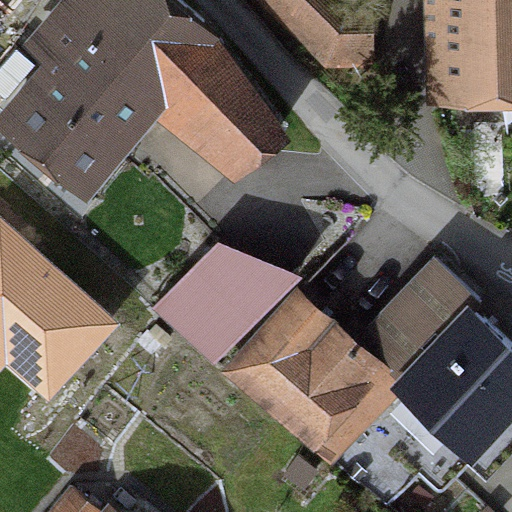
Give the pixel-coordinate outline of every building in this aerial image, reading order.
[(76,173),(160,70),(241,157),(281,124),(204,17),(183,0),(66,0),(96,25),(30,105),(19,95),(4,113),(76,173)] [(364,59),(364,9),(347,9),(338,0),(263,0),(326,61),(364,59)] [(511,0),(452,0),(455,81),(511,79),(511,0)] [(105,317),(0,222),(0,340),(48,383),(105,317)] [(399,379),(385,394),(386,395),(329,458),(385,506),(438,449),(427,438),(437,428),(485,474),(511,445),(511,341),(472,305),(480,297),(434,254),(388,306),(430,344),(399,379)] [(329,458),(386,395),(385,394),(360,372),(374,357),(294,289),(227,367),(329,458)] [(96,511),(101,507),(73,484),(49,511),(96,511)]
